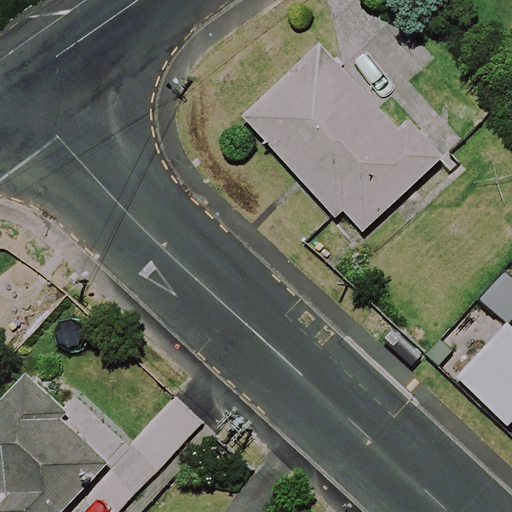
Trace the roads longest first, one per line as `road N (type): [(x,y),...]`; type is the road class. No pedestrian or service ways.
road 1 (residential): [(448,511),(153,238),(15,86)]
road 2 (residential): [(139,0),(15,86)]
